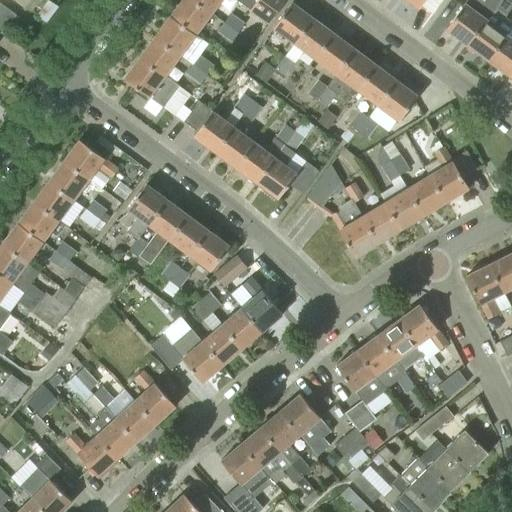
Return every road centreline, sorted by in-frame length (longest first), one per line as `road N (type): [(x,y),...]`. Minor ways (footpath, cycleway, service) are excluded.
road 1 (residential): [(339,314),(299,263),(68,86)]
road 2 (residential): [(119,511),(339,314)]
road 3 (residential): [(511,124),(347,0)]
road 4 (residential): [(511,426),(429,261)]
